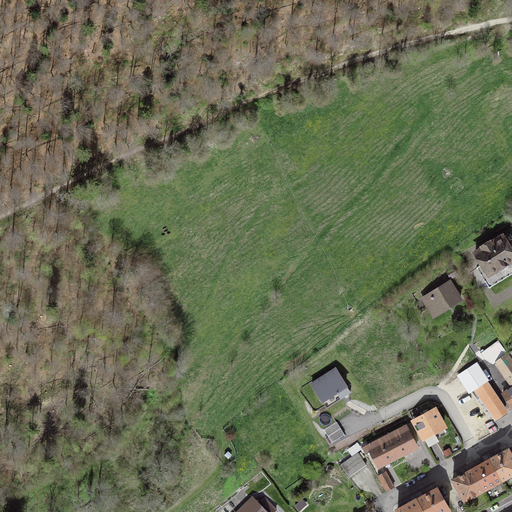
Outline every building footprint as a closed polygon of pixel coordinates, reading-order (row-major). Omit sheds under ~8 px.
[(511,250),(511,251),(507,244),(510,241),(511,237),(509,235),(506,234),(491,243),(490,242),(482,247),(482,248),(475,253),(482,264),(470,273),(478,286),(485,282),(489,289),(491,287),(511,273),(511,250)] [(433,314),(450,303),(451,306),(461,300),(449,282),(444,285),(442,283),(427,292),(429,295),(424,298),(433,314)] [(511,357),(507,351),(493,361),(510,384),(501,391),(510,408),(511,406),(511,357)] [(494,384),(476,362),(459,374),(467,386),(471,384),(494,419),(508,410),(491,385),(494,384)] [(335,369),(311,384),(327,407),(350,392),(335,369)] [(434,406),(412,417),(428,447),(440,441),(434,431),(444,426),(434,406)] [(336,422),(323,430),(331,442),(344,434),(336,422)] [(370,450),(379,466),(416,447),(405,425),(363,448),(365,452),(370,450)] [(511,455),(508,448),(489,459),(501,480),(511,473),(511,455)] [(341,464),(349,476),(366,465),(357,452),(341,464)] [(471,469),(483,490),(501,480),(489,459),(471,469)] [(483,490),(471,469),(452,479),(464,500),(483,490)] [(378,476),(386,491),(394,487),(385,472),(378,476)] [(417,498),(424,511),(443,511),(449,509),(437,487),(417,498)] [(272,511),(276,509),(264,497),(257,504),(251,498),(237,511),(272,511)] [(398,511),(424,511),(417,498),(397,509),(398,511)]
